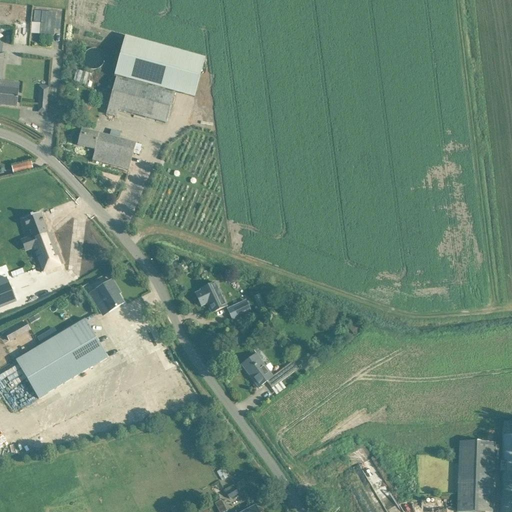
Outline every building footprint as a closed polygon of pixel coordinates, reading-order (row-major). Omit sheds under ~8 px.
[(35,13),(35,23),(42,23),(41,35),(52,36),(53,29),(59,30),(59,22),(54,21),(54,14),(35,13)] [(114,78),(116,78),(106,115),(116,118),(118,111),(166,125),(175,93),(194,98),(205,59),(125,37),(114,78)] [(0,43),(0,105),(17,108),(19,90),(0,88),(0,81),(1,82),(4,54),(1,54),(3,44),(0,43)] [(94,73),(95,63),(82,61),(81,71),(94,73)] [(39,87),(38,100),(48,101),(49,87),(39,87)] [(81,131),(80,136),(78,146),(94,150),(94,152),(95,152),(92,161),(129,171),(133,154),(136,144),(119,140),(121,134),(111,131),(109,137),(98,134),(98,135),(81,131)] [(136,144),(133,154),(139,156),(142,146),(136,144)] [(30,240),(23,242),(27,251),(33,249),(42,273),(63,265),(54,240),(50,241),(40,214),(24,221),(28,230),(27,230),(30,240)] [(84,248),(85,247),(73,233),(59,244),(81,269),(87,263),(88,264),(90,263),(89,262),(94,257),(88,250),(87,251),(84,248)] [(6,278),(0,280),(0,307),(16,301),(6,278)] [(112,281),(104,286),(95,291),(109,313),(123,304),(115,290),(117,289),(112,281)] [(204,299),(207,305),(211,314),(227,307),(215,284),(200,291),(201,292),(195,294),(199,301),(204,299)] [(251,313),(246,302),(227,310),(232,322),(251,313)] [(38,315),(28,321),(30,325),(40,319),(38,315)] [(40,346),(15,361),(39,400),(108,359),(103,350),(84,319),(40,346)] [(10,343),(30,331),(25,322),(5,334),(10,343)] [(257,355),(241,366),(247,374),(248,373),(251,377),(250,377),(258,389),(266,382),(271,389),(299,369),(293,362),(272,377),(261,362),(266,359),(258,348),(254,351),(257,355)] [(502,436),(498,511),(511,511),(511,422),(502,422),(502,436)] [(459,442),(456,511),(492,511),(495,443),(459,442)] [(339,464),(326,470),(328,474),(341,469),(339,464)] [(223,469),(217,472),(222,481),(227,478),(223,469)] [(235,488),(226,493),(226,494),(229,500),(238,494),(235,488)]
